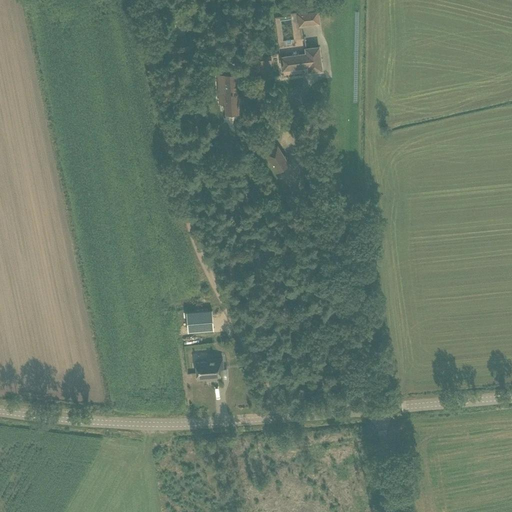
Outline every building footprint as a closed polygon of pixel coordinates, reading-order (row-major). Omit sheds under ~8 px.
[(318,12),(299,15),(300,27),(320,24),(318,12)] [(171,53),(202,50),(201,37),(169,40),(171,53)] [(309,72),(322,70),(319,47),(306,49),(306,54),(281,58),(283,71),(308,67),(309,72)] [(257,58),(258,73),(272,72),(271,57),(257,58)] [(227,115),(238,115),(235,85),(236,85),(235,75),(218,76),(220,95),(225,95),(227,115)] [(288,165),(277,147),(266,154),(277,172),(288,165)] [(212,310),(186,312),(188,332),(214,330),(212,310)] [(223,369),(222,358),(207,359),(208,361),(196,362),(197,379),(210,378),(210,380),(221,380),(220,369),(223,369)]
